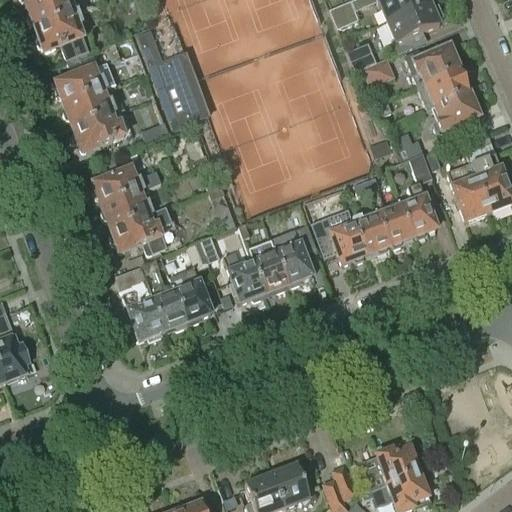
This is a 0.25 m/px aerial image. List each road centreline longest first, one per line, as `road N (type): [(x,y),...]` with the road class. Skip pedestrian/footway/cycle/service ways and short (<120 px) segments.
road 1 (tertiary): [(498,267),(105,414)]
road 2 (tertiary): [(123,460),(511,312)]
road 3 (residential): [(105,414),(0,128)]
road 4 (tertiary): [(0,507),(123,460)]
